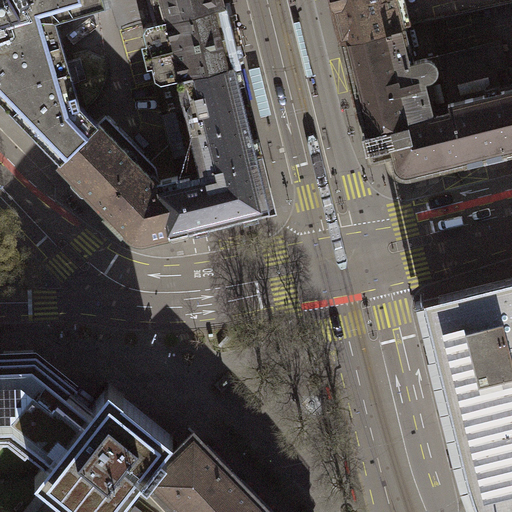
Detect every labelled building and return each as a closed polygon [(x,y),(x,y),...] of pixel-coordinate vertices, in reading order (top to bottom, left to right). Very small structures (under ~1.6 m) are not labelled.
[(0,0),(0,103),(17,121),(47,152),(54,159),(58,164),(99,123),(99,122),(97,121),(90,114),(80,104),(63,43),(58,27),(56,20),(111,3),(110,0),(0,0)] [(152,0),(159,20),(220,5),(218,0),(152,0)] [(403,17),(398,0),(328,0),(330,5),(335,3),(342,32),(344,41),(405,26),(403,17)] [(220,5),(159,20),(146,23),(143,30),(155,78),(161,82),(178,78),(234,65),(220,5)] [(422,21),(405,26),(344,41),(367,133),(363,134),(367,150),(371,149),(373,158),(391,154),(394,168),(410,175),(455,164),(464,162),(438,55),(431,57),(422,21)] [(502,40),(438,55),(464,162),(511,149),(511,83),(510,84),(506,68),(509,68),(502,40)] [(234,65),(178,78),(201,172),(258,158),(257,153),(262,152),(259,137),(253,139),(239,84),(245,83),(242,68),(236,69),(234,65)] [(145,240),(190,229),(179,183),(177,175),(159,179),(156,168),(106,115),(99,122),(99,123),(58,164),(107,213),(105,215),(122,232),(124,230),(129,236),(134,239),(140,240),(145,240)] [(203,177),(179,183),(190,229),(194,228),(195,234),(210,230),(208,224),(244,216),(245,221),(260,218),(258,212),(270,209),(258,158),(201,172),(203,177)] [(467,473),(471,489),(479,511),(511,511),(511,277),(424,300),(467,473)] [(0,439),(8,439),(26,454),(29,450),(45,463),(46,464),(93,404),(92,403),(75,389),(79,385),(37,351),(0,352),(0,439)] [(169,455),(162,448),(173,434),(132,402),(124,395),(109,382),(92,403),(93,404),(46,464),(45,463),(35,475),(58,494),(80,511),(112,511),(142,474),(147,477),(169,455)] [(169,455),(147,477),(180,511),(273,511),(194,431),(169,455)]
